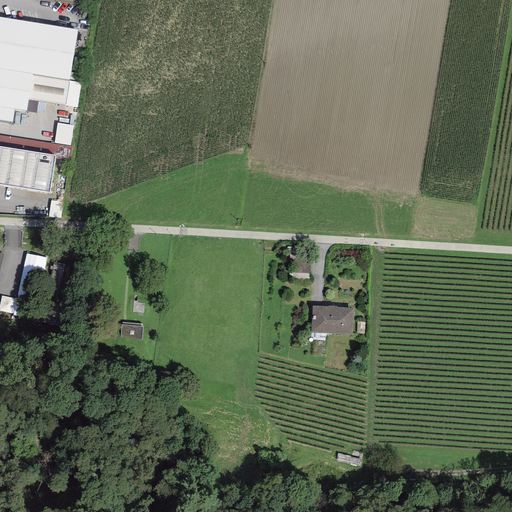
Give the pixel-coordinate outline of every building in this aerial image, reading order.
[(69,80),(78,30),(0,16),(0,69),(33,74),(69,80)] [(29,100),(33,74),(0,69),(0,120),(12,122),(14,109),(27,111),(29,100)] [(33,74),(29,100),(78,108),(82,82),(69,80),(33,74)] [(0,147),(55,156),(55,159),(70,161),(73,147),(0,135),(0,147)] [(0,184),(49,193),(55,159),(55,156),(0,147),(0,184)] [(62,217),(63,202),(53,200),(51,216),(62,217)] [(290,273),(310,273),(310,250),(290,250),(290,273)] [(47,258),(27,254),(17,297),(36,302),(47,258)] [(72,267),(56,263),(43,309),(59,313),(72,267)] [(0,311),(12,314),(16,299),(2,296),(0,302),(0,311)] [(313,306),(311,332),(352,335),(353,308),(336,307),(337,306),(328,306),(328,307),(313,306)] [(143,324),(123,322),(122,325),(121,325),(120,338),(142,340),(143,326),(142,326),(143,324)]
